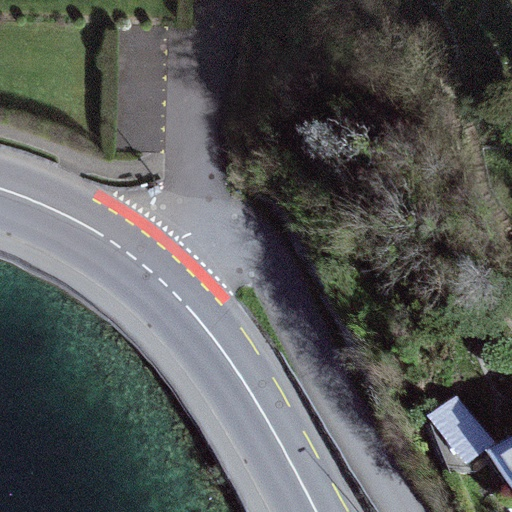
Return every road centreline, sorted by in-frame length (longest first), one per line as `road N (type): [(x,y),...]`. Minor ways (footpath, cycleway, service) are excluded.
road 1 (residential): [(408,511),(243,234),(194,216),(145,266)]
road 2 (primary): [(316,511),(223,353),(145,266)]
road 3 (primary): [(145,266),(98,234),(0,190)]
